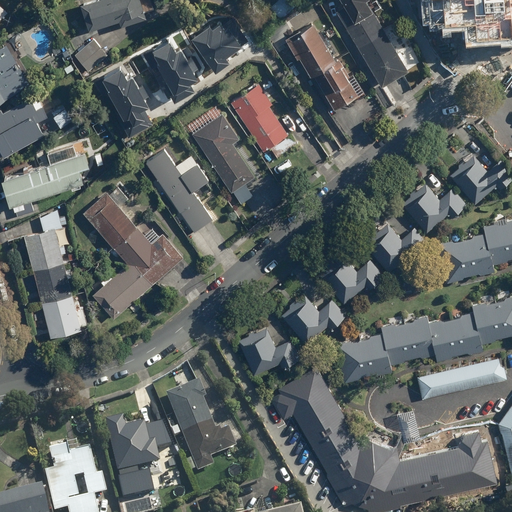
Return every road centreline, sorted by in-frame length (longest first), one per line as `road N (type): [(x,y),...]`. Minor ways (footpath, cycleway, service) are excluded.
road 1 (residential): [(29,392),(117,367),(179,334),(435,111)]
road 2 (unknown): [(238,14),(353,183)]
road 3 (unknown): [(451,109),(398,0)]
